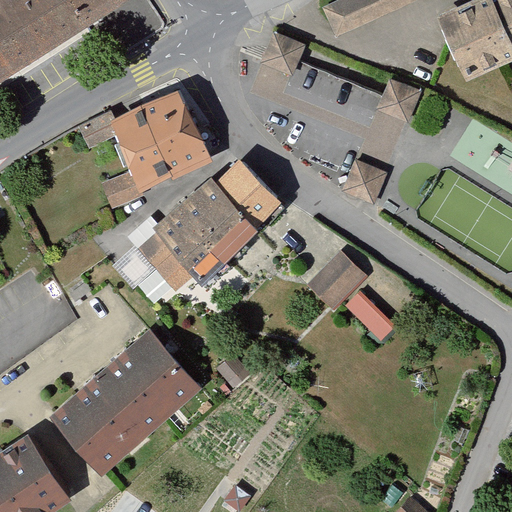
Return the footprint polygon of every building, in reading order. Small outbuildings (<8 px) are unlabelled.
[(0,0),(0,74),(118,0),(0,0)] [(327,0),(325,1),(340,34),(419,0),(327,0)] [(511,0),(466,0),(443,11),(474,78),(511,60),(511,0)] [(308,41),(276,28),(263,61),(294,74),(300,60),(308,41)] [(424,89),(395,75),(386,96),(380,107),(410,120),(424,89)] [(219,149),(186,81),(113,115),(137,166),(145,184),(219,149)] [(283,191),(241,153),(223,174),(262,214),(283,191)] [(389,169),(355,158),(347,183),(345,188),(379,200),(389,169)] [(148,190),(145,184),(137,166),(105,180),(116,204),(148,190)] [(268,220),(262,214),(223,174),(216,167),(159,222),(211,275),(268,220)] [(369,266),(342,243),(311,280),(338,303),(369,266)] [(348,303),(385,337),(400,321),(363,287),(348,303)] [(205,381),(149,320),(53,407),(109,468),(205,381)] [(222,361),(231,381),(251,372),(241,351),(222,361)] [(37,427),(0,449),(0,511),(51,511),(80,495),(37,427)] [(436,511),(411,493),(396,511),(436,511)]
